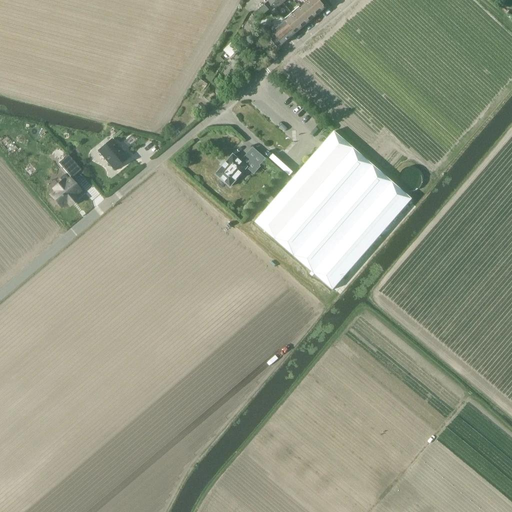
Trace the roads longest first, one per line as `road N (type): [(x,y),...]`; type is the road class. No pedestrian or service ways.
road 1 (unclassified): [(0,295),(351,0)]
road 2 (track): [(154,130),(0,88)]
